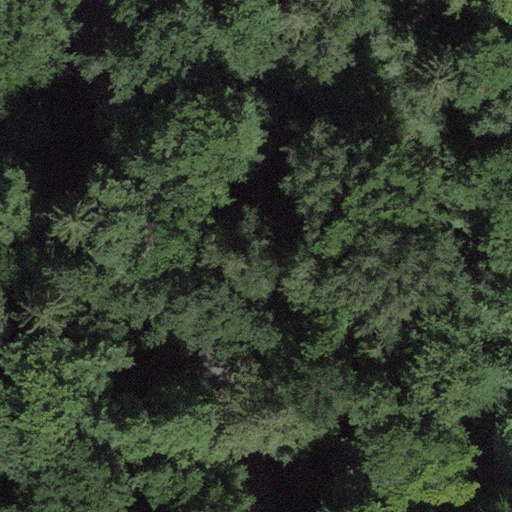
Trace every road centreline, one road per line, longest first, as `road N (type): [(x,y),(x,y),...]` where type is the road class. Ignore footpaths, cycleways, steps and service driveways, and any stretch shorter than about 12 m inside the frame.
road 1 (unclassified): [(123,0),(129,151),(252,511)]
road 2 (track): [(192,333),(0,334)]
